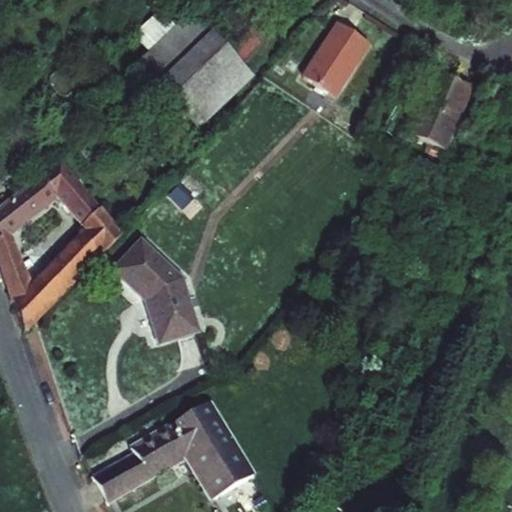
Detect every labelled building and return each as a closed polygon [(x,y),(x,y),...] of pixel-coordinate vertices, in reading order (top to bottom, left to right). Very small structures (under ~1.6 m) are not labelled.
[(331,39),(298,90),(327,111),(363,58),(331,39)] [(198,52),(144,106),(185,146),(239,92),(198,52)] [(423,87),(398,148),(441,166),(466,104),(423,87)] [(63,200),(47,180),(0,217),(0,254),(26,337),(125,234),(108,214),(36,281),(18,236),(63,200)] [(180,182),(159,205),(174,220),(196,196),(180,182)] [(132,249),(103,278),(129,306),(136,300),(143,310),(140,314),(153,352),(190,340),(173,285),(132,249)] [(140,458),(90,484),(106,511),(195,462),(219,504),(252,484),(210,410),(138,449),(140,458)]
